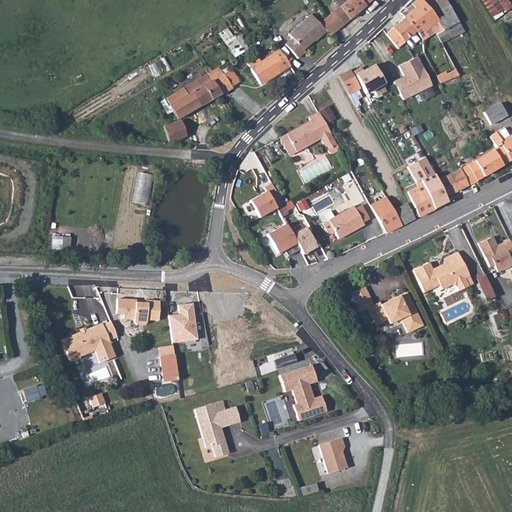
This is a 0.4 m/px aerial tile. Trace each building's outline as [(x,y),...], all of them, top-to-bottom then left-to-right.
[(368,0),(332,0),(331,1),(335,7),(324,16),(335,28),(368,0)] [(415,32),(420,39),(422,41),(424,40),(423,33),(435,20),(418,0),(417,0),(411,6),(414,10),(403,19),(415,32)] [(448,6),(445,0),(434,0),(440,10),(448,6)] [(494,0),(481,0),(491,17),(500,11),(494,0)] [(411,6),(400,15),(403,19),(414,10),(411,6)] [(443,16),(435,20),(442,31),(458,23),(448,6),(440,10),(443,16)] [(335,28),(324,16),(317,22),(309,13),(287,32),(290,35),(283,41),(296,57),(303,51),(300,48),(309,40),(310,41),(323,31),(327,35),(335,28)] [(392,30),(403,43),(415,32),(403,19),(392,30)] [(458,23),(442,31),(436,35),(440,44),(463,32),(458,23)] [(392,30),(385,35),(396,48),(403,43),(392,30)] [(248,48),(239,34),(234,37),(243,51),(248,48)] [(243,51),(234,37),(225,43),(233,57),(243,51)] [(247,63),(259,84),(288,66),(278,49),(259,60),(257,57),(247,63)] [(419,57),(400,66),(405,76),(394,81),(403,101),(433,88),(419,57)] [(361,67),(353,72),(368,97),(387,85),(374,66),(364,72),(361,67)] [(223,74),(220,68),(209,74),(213,80),(223,74)] [(233,69),(223,74),(231,87),(240,82),(233,69)] [(349,69),(337,76),(348,95),(359,89),(349,69)] [(447,80),(457,76),(455,71),(445,76),(447,80)] [(213,80),(209,74),(188,86),(199,105),(220,93),(213,80)] [(231,87),(223,74),(213,80),(220,93),(231,87)] [(439,84),(447,80),(445,76),(444,74),(436,77),(439,84)] [(199,105),(188,86),(164,99),(175,119),(199,105)] [(506,115),(498,104),(483,113),(489,125),(506,115)] [(318,111),(325,124),(333,119),(326,107),(318,111)] [(310,120),(279,138),(288,155),(320,137),(329,153),(332,154),(335,153),(339,151),(317,112),(308,117),(310,120)] [(162,125),(168,142),(185,135),(178,119),(162,125)] [(500,145),(510,161),(511,159),(511,134),(507,137),(502,129),(489,137),(496,148),(500,145)] [(478,180),(510,161),(500,145),(496,148),(474,162),(459,169),(467,187),(478,181),(478,180)] [(456,192),(467,187),(459,169),(452,172),(448,175),(456,192)] [(150,203),(153,173),(138,172),(135,202),(150,203)] [(434,209),(447,202),(445,197),(436,180),(433,174),(420,181),(422,184),(434,209)] [(445,197),(456,192),(448,175),(436,180),(445,197)] [(266,192),(270,199),(278,195),(271,184),(264,188),(266,192)] [(419,216),(434,209),(422,184),(407,192),(419,216)] [(249,202),(258,218),(276,209),(270,199),(266,192),(249,202)] [(377,218),(392,211),(385,198),(369,205),(377,218)] [(300,211),(307,207),(303,199),(295,204),(300,211)] [(401,226),(414,219),(406,204),(392,211),(401,226)] [(319,218),(328,233),(332,235),(335,234),(338,240),(363,226),(362,223),(355,211),(353,207),(334,218),(330,212),(319,218)] [(361,207),(355,211),(362,223),(367,219),(361,207)] [(385,233),(401,226),(392,211),(377,218),(385,233)] [(277,254),(284,250),(295,244),(291,236),(285,225),(266,235),(277,254)] [(305,228),(291,236),(295,244),(299,250),(302,255),(316,247),(305,228)] [(511,247),(508,239),(496,245),(492,238),(477,245),(488,266),(492,264),(496,272),(511,265),(511,267),(511,247)] [(299,250),(295,244),(284,250),(288,256),(299,250)] [(457,287),(459,293),(469,288),(465,280),(470,277),(458,253),(447,259),(444,264),(445,265),(446,268),(437,273),(434,270),(431,264),(414,271),(425,293),(440,286),(442,291),(453,286),(457,287)] [(475,280),(486,302),(494,299),(484,276),(475,280)] [(364,286),(351,292),(356,303),(357,305),(366,300),(369,306),(373,304),(364,286)] [(407,331),(422,324),(406,292),(400,295),(399,294),(390,298),(392,302),(382,307),(380,303),(379,301),(373,304),(369,306),(366,300),(357,305),(358,307),(360,312),(368,308),(376,324),(387,318),(389,322),(401,317),(407,331)] [(134,299),(115,298),(115,313),(121,313),(120,319),(132,319),(133,322),(135,325),(139,325),(143,324),(144,320),(156,320),(157,300),(144,299),(144,302),(134,302),(134,299)] [(392,302),(390,298),(380,303),(382,307),(392,302)] [(168,315),(172,343),(196,340),(191,304),(178,306),(179,314),(168,315)] [(115,358),(108,341),(117,337),(110,322),(102,325),(101,324),(61,341),(70,362),(79,358),(78,355),(93,348),(100,364),(115,358)] [(205,352),(212,376),(240,367),(233,343),(205,352)] [(165,381),(179,380),(175,355),(160,357),(165,381)] [(312,366),(299,370),(301,378),(314,373),(312,366)] [(301,378),(299,370),(280,376),(285,392),(292,390),(297,404),(293,406),(298,422),(326,412),(321,397),(314,400),(309,385),(318,383),(314,373),(301,378)] [(34,385),(21,389),(25,402),(43,396),(40,385),(34,387),(34,385)] [(100,394),(88,398),(92,408),(104,403),(100,394)] [(216,412),(224,410),(221,401),(193,409),(205,448),(211,446),(214,457),(229,453),(221,428),(216,412)] [(235,406),(224,410),(229,425),(240,422),(235,406)] [(229,425),(224,410),(216,412),(221,428),(229,425)] [(9,413),(10,425),(25,424),(24,412),(9,413)] [(344,448),(341,439),(318,446),(327,474),(347,468),(342,452),(344,448)] [(314,483),(299,488),(301,496),(317,491),(314,483)]
